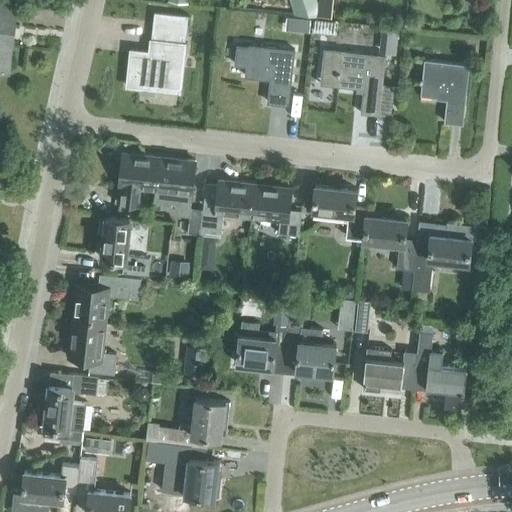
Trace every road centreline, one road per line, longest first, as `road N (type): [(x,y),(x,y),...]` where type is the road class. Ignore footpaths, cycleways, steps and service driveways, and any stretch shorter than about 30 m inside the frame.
road 1 (residential): [(65,122),(487,175),(506,0)]
road 2 (residential): [(0,452),(65,122)]
road 3 (residential): [(272,511),(280,417),(455,435),(465,491)]
road 4 (residential): [(65,122),(94,0)]
